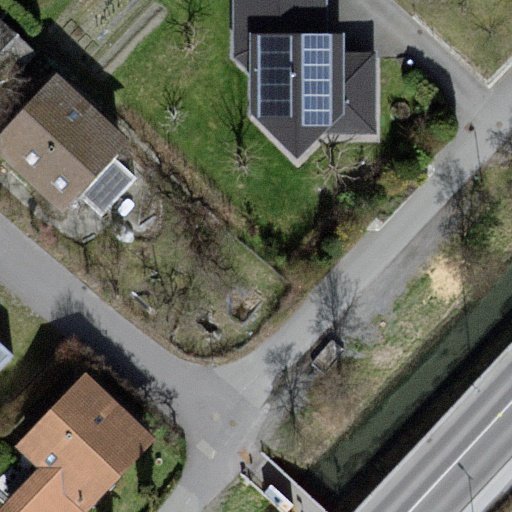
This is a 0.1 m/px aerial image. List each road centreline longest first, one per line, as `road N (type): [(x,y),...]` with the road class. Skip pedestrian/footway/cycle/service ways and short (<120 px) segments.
road 1 (residential): [(221,430),(237,394),(511,103)]
road 2 (residential): [(221,430),(0,244)]
road 3 (secondary): [(401,511),(511,395)]
